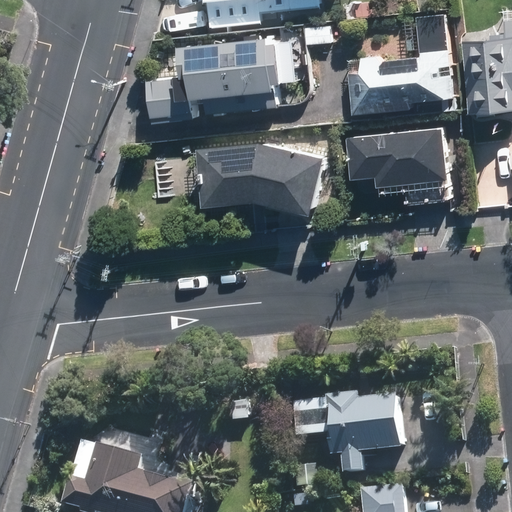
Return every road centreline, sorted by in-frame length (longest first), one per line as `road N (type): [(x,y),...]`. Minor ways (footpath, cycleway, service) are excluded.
road 1 (residential): [(511,280),(6,326)]
road 2 (secondary): [(95,0),(6,326)]
